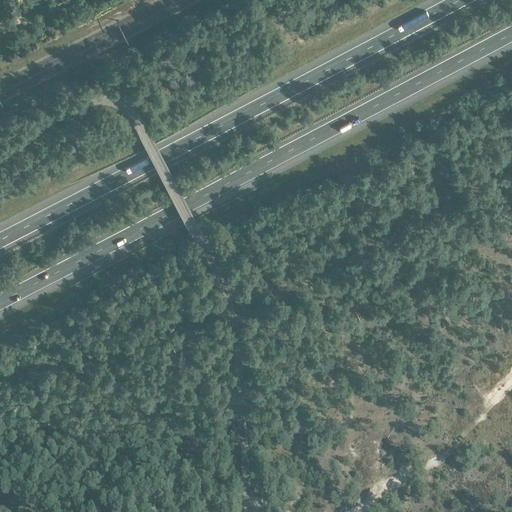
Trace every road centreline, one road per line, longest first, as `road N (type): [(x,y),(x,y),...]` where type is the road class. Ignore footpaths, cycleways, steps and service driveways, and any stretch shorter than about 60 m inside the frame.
road 1 (motorway): [(0,304),(511,36)]
road 2 (unclassified): [(0,159),(90,100),(111,101),(136,118),(229,303),(250,511)]
road 3 (motorway): [(454,0),(0,239)]
road 4 (track): [(511,380),(445,452),(355,511)]
